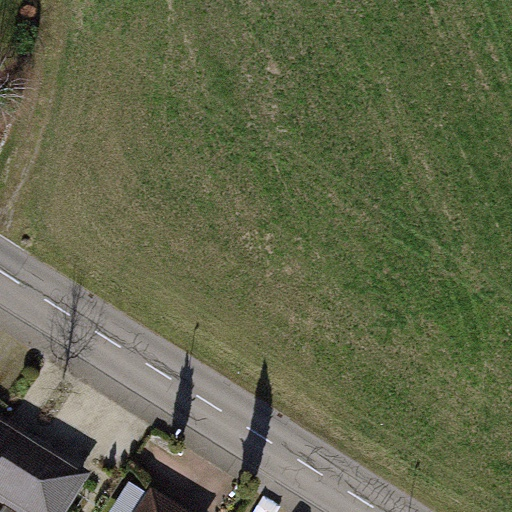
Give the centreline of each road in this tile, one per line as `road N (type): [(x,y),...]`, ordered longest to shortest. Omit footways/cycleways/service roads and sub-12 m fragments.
road 1 (residential): [(0,272),(368,511)]
road 2 (track): [(0,212),(41,113),(50,0)]
